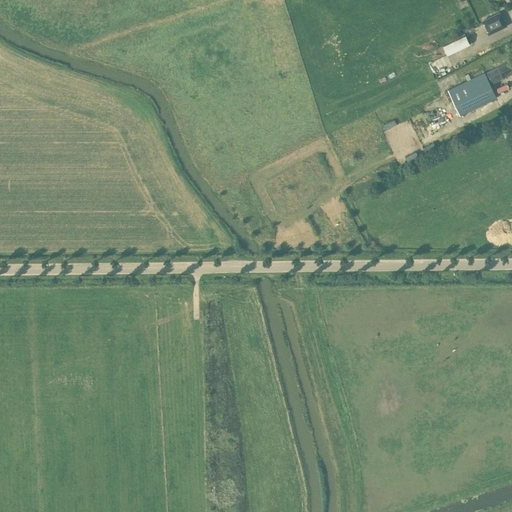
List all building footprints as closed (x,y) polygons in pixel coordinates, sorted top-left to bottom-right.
[(482,21),(483,24),(488,34),(506,26),(500,12),(482,21)] [(464,33),(441,45),(446,55),(469,43),(464,33)] [(486,70),(491,81),(511,72),(511,68),(508,60),(486,70)] [(497,98),(484,71),(467,79),(447,89),(460,116),(497,98)] [(497,92),(509,88),(505,77),(494,81),(497,92)]
